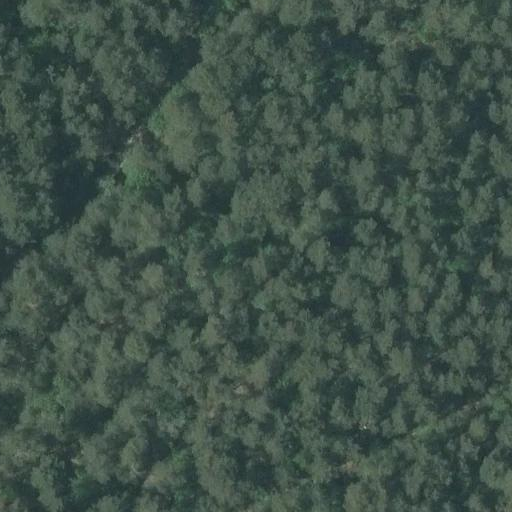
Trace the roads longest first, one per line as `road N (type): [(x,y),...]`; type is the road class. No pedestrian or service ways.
road 1 (track): [(213,0),(86,210),(9,280),(0,302)]
road 2 (track): [(248,511),(511,376)]
